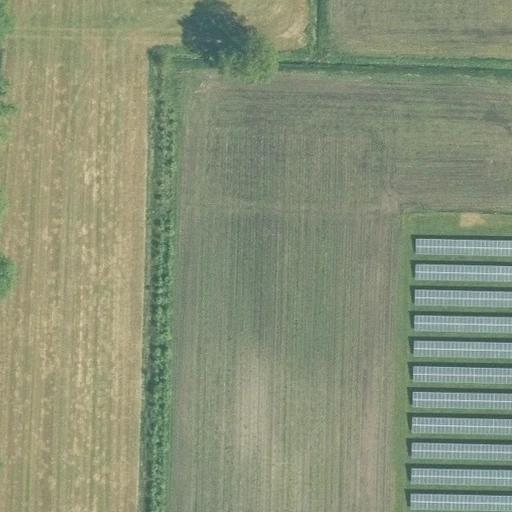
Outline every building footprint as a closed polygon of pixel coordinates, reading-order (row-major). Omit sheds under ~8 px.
[(451,277),(451,260),(421,260),(420,276),(451,277)] [(421,302),(451,301),(451,286),(420,287),(421,302)] [(419,328),(451,328),(451,311),(419,311),(419,328)] [(451,471),(430,470),(430,479),(451,480),(451,471)] [(417,490),(417,505),(453,506),(453,490),(417,490)]
